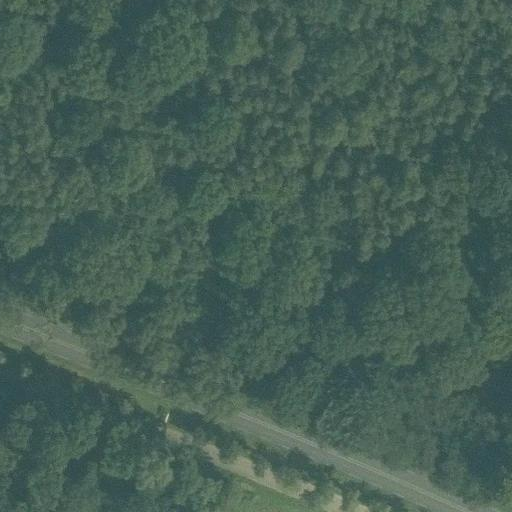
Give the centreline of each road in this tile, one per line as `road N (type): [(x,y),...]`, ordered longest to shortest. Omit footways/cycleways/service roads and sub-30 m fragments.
road 1 (primary): [(466,511),(0,319)]
road 2 (unclassified): [(347,511),(0,372)]
